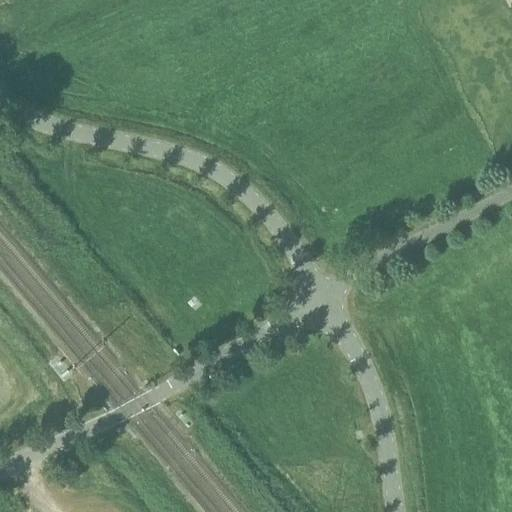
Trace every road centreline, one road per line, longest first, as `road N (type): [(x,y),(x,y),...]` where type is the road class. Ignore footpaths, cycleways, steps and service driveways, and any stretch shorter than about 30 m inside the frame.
road 1 (unclassified): [(321,296),(261,209),(203,164),(42,123),(0,104)]
road 2 (unclassified): [(0,469),(127,411),(321,296)]
road 3 (unclassified): [(395,511),(373,389),(321,296)]
road 4 (unclassified): [(321,296),(511,190)]
